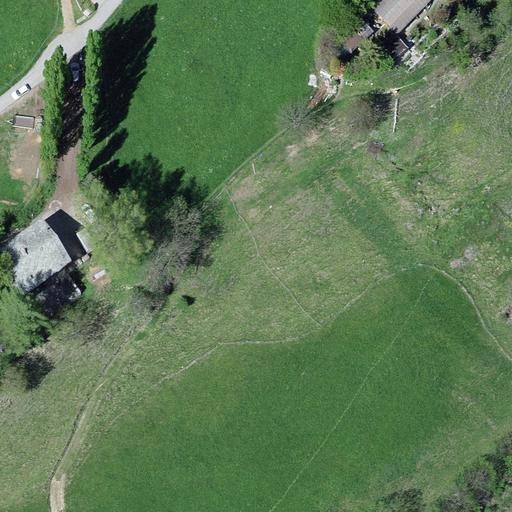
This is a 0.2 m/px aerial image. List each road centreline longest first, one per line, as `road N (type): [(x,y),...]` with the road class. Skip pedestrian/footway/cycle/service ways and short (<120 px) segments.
road 1 (track): [(73,42),(64,221)]
road 2 (unclassified): [(0,102),(118,0)]
